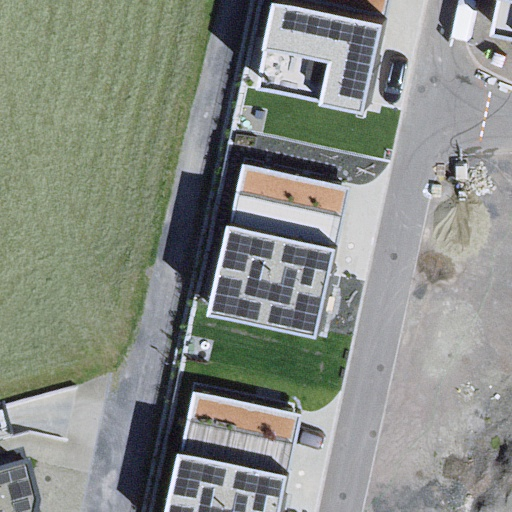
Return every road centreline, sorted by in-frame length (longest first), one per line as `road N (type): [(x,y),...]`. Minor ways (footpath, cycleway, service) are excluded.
road 1 (track): [(122,511),(232,0)]
road 2 (residential): [(339,511),(427,106)]
